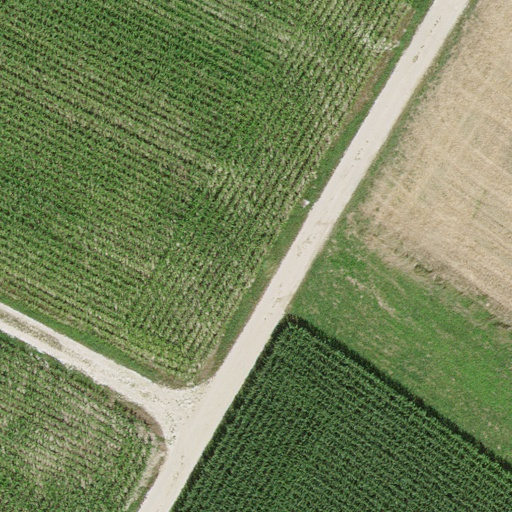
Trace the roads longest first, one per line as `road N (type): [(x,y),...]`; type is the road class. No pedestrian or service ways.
road 1 (track): [(175,511),(485,0)]
road 2 (track): [(224,431),(0,318)]
